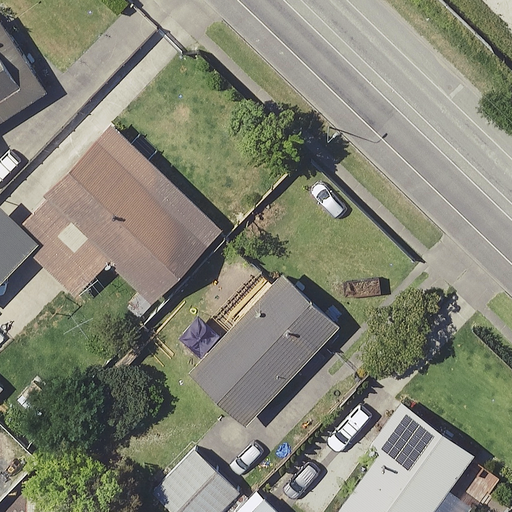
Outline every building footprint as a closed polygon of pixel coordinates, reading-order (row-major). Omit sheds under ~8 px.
[(0,119),(51,87),(6,17),(0,7),(0,119)] [(0,287),(36,253),(80,299),(116,265),(157,307),(223,243),(117,133),(20,226),(1,206),(0,206),(0,287)] [(334,332),(282,281),(193,373),(244,423),(334,332)] [(434,511),(474,457),(405,408),(373,451),(382,458),(343,511),(434,511)] [(154,482),(180,511),(241,511),(242,511),(233,501),(240,495),(197,445),(154,482)] [(285,511),(277,502),(264,511),(260,511),(255,505),(247,511),(285,511)]
